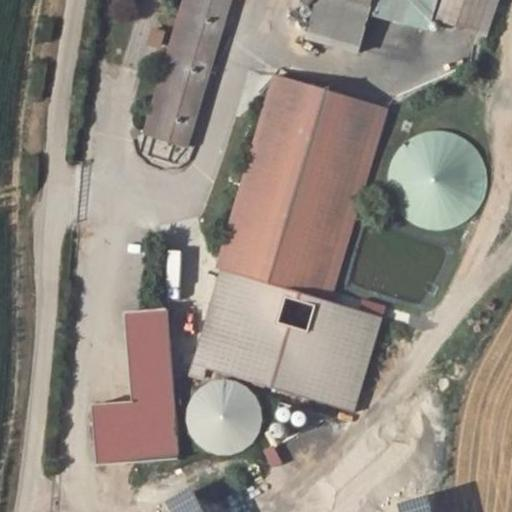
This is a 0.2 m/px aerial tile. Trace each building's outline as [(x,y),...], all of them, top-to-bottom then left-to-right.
[(178,0),(135,133),(144,135),(188,0),(178,0)] [(229,0),(188,0),(144,135),(182,150),(229,0)] [(372,5),(354,0),(321,0),(316,20),(364,33),(372,5)] [(497,0),(444,0),(440,16),(488,31),(497,0)] [(161,46),(161,29),(146,28),(145,45),(161,46)] [(334,80),(324,76),(317,93),(327,97),(334,80)] [(273,80),(216,274),(318,303),(373,108),(327,97),(317,93),(273,80)] [(389,225),(476,226),(478,140),(390,138),(389,225)] [(158,253),(157,290),(170,290),(171,254),(158,253)] [(378,320),(318,303),(216,274),(189,367),(351,414),(378,320)] [(90,412),(96,473),(177,465),(162,315),(120,319),(129,408),(90,412)] [(262,398),(194,378),(176,439),(245,459),(262,398)]
